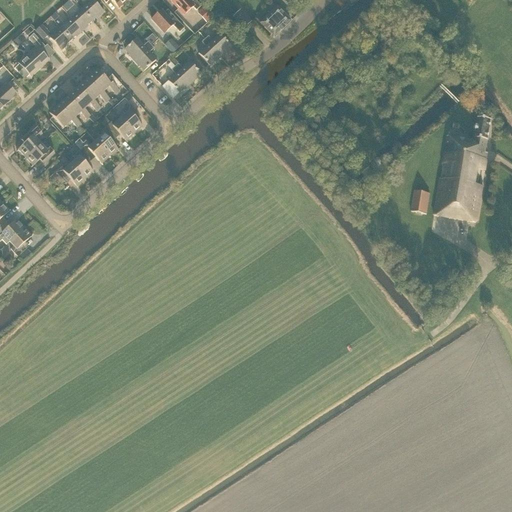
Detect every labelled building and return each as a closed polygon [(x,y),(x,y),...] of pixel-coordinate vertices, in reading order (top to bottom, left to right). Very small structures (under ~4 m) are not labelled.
[(98,18),(104,13),(92,0),(91,0),(81,9),(92,22),(97,18),(98,18)] [(102,0),(106,4),(110,0),(119,9),(128,1),(126,0),(102,0)] [(196,11),(201,7),(194,0),(173,0),(172,2),(184,16),(193,8),(196,11)] [(206,6),(198,12),(207,22),(215,16),(206,6)] [(269,15),(260,24),(274,39),(291,22),(277,7),(276,8),(273,6),(267,12),(269,15)] [(88,27),(88,26),(92,22),(81,9),(71,19),(82,32),(88,27)] [(244,29),(251,22),(239,10),(232,17),(244,29)] [(164,34),(168,30),(173,26),(176,30),(179,33),(184,29),(167,11),(163,15),(161,12),(152,21),(164,34)] [(76,37),(76,38),(82,32),(71,19),(60,29),(71,41),(76,37)] [(42,25),(35,31),(43,40),(49,33),(42,25)] [(30,27),(23,33),(27,37),(33,31),(30,27)] [(49,39),(61,52),(67,46),(66,45),(71,41),(60,29),(49,39)] [(153,34),(147,39),(151,44),(157,38),(153,34)] [(21,35),(15,41),(18,44),(24,39),(21,35)] [(45,47),(33,35),(28,40),(36,49),(19,65),(23,69),(18,73),(24,80),(29,76),(30,77),(48,61),(40,52),(45,47)] [(230,46),(220,35),(212,42),(208,37),(205,40),(221,58),(227,52),(226,51),(230,46)] [(136,39),(125,50),(129,55),(127,56),(133,62),(151,46),(148,43),(143,47),(136,39)] [(166,45),(174,53),(180,47),(172,39),(166,45)] [(206,47),(198,54),(209,66),(214,62),(215,63),(221,58),(205,40),(202,43),(206,47)] [(140,67),(144,72),(156,61),(149,53),(153,49),(151,46),(133,62),(138,68),(140,67)] [(196,80),(195,78),(200,74),(190,62),(182,69),(178,65),(174,68),(190,85),(196,80)] [(0,109),(16,95),(9,88),(6,84),(0,89),(0,70),(2,68),(0,66),(0,109)] [(176,75),(168,82),(178,94),(183,89),(184,91),(190,85),(174,68),(171,71),(176,75)] [(115,95),(119,92),(117,89),(121,86),(111,76),(106,80),(97,71),(87,80),(101,95),(103,93),(109,88),(115,95)] [(103,93),(101,95),(87,80),(78,88),(91,103),(93,101),(99,96),(106,104),(110,100),(103,93)] [(82,112),(84,110),(90,105),(96,112),(100,109),(93,101),(91,103),(78,88),(69,97),(82,112)] [(84,110),(82,112),(69,97),(59,106),(72,121),(75,119),(80,113),(87,121),(91,117),(84,110)] [(138,115),(130,105),(122,112),(125,116),(120,120),(134,135),(142,127),(134,119),(138,115)] [(59,106),(50,114),(63,129),(71,122),(78,129),(81,126),(75,119),(72,121),(59,106)] [(126,142),(134,135),(120,120),(116,124),(113,121),(110,124),(104,117),(99,122),(105,128),(113,137),(118,133),(126,142)] [(445,148),(434,216),(476,223),(487,161),(488,154),(485,153),(487,141),(488,141),(491,121),(478,119),(474,141),(447,137),(446,148),(445,148)] [(39,138),(41,136),(38,133),(34,128),(23,138),(27,143),(18,151),(25,159),(40,145),(36,141),(39,138)] [(100,138),(96,143),(109,157),(117,150),(109,141),(113,137),(105,128),(98,135),(100,138)] [(101,165),(109,157),(96,143),(91,147),(88,144),(86,142),(83,144),(79,140),(74,144),(80,151),(89,160),(93,156),(101,165)] [(55,155),(48,147),(44,150),(40,145),(25,159),(33,167),(39,161),(43,165),(55,155)] [(89,160),(80,151),(73,158),(76,161),(71,165),(84,180),(92,173),(84,164),(89,160)] [(63,166),(56,173),(64,182),(68,178),(76,187),(84,180),(71,165),(66,170),(63,166)] [(430,194),(415,192),(411,213),(426,215),(430,194)] [(0,228),(4,225),(0,220),(9,212),(1,204),(0,205),(0,228)] [(9,242),(24,229),(17,221),(8,229),(4,225),(0,228),(0,242),(1,241),(6,245),(9,242)] [(10,250),(17,258),(26,249),(22,245),(31,237),(24,229),(9,242),(14,247),(10,250)]
